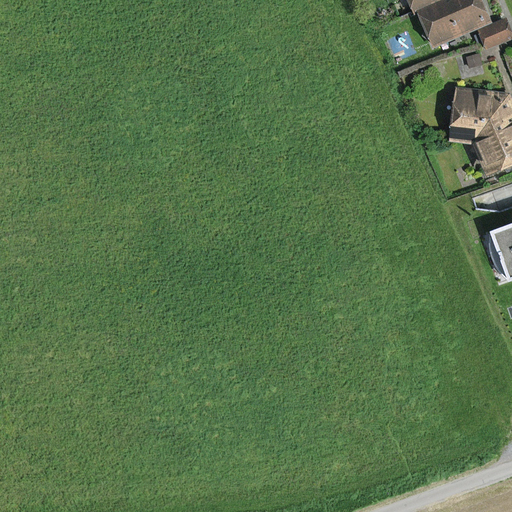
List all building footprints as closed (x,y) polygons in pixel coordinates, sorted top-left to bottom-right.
[(412,0),(417,11),(444,0),(412,0)] [(431,46),(489,22),(480,0),(444,0),(417,11),(431,46)] [(511,36),(511,35),(506,20),(481,31),(488,47),(511,36)] [(450,139),(475,143),(488,173),(511,162),(511,98),(510,94),(457,87),(450,139)] [(511,207),(479,219),(504,290),(511,286),(511,207)]
